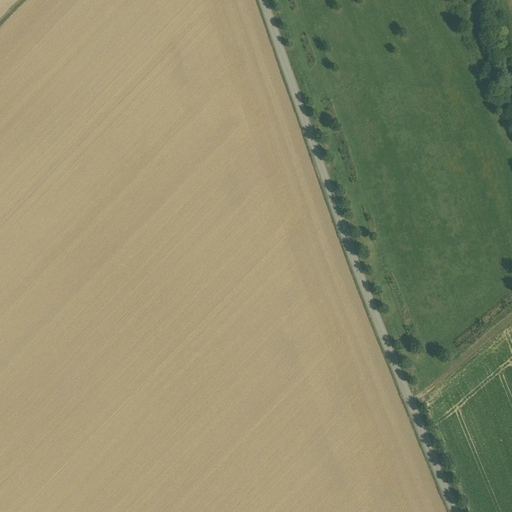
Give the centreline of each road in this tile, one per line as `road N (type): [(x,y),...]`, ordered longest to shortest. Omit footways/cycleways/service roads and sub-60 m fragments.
road 1 (tertiary): [(264,0),(364,287),(454,511)]
road 2 (track): [(511,321),(410,405)]
